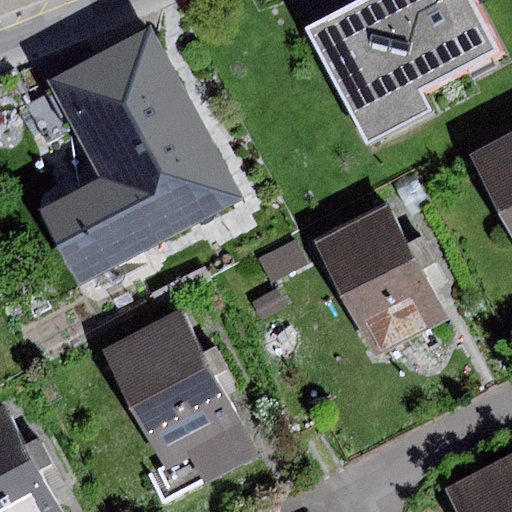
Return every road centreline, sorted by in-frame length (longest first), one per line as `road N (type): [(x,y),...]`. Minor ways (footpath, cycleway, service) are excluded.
road 1 (residential): [(511,406),(400,462),(380,486),(374,511)]
road 2 (residential): [(126,0),(0,51)]
